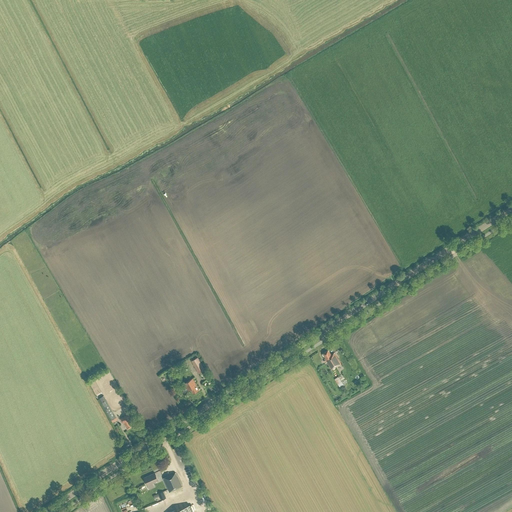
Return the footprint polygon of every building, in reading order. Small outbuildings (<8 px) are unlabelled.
[(324,358),(331,369),(341,363),(334,352),(331,354),(328,350),(322,353),(325,358),(324,358)] [(205,369),(197,356),(191,360),(198,373),(205,369)] [(334,378),(339,386),(347,381),(344,377),(340,379),(338,376),(334,378)] [(198,389),(195,383),(192,378),(184,383),(188,390),(190,389),(192,393),(198,389)] [(98,398),(100,401),(111,420),(116,417),(103,395),(98,398)] [(131,418),(129,413),(120,418),(122,423),(123,422),(127,429),(133,425),(130,419),(131,418)] [(147,485),(158,480),(155,472),(144,477),(147,485)] [(169,491),(182,486),(176,472),(163,478),(169,491)]
